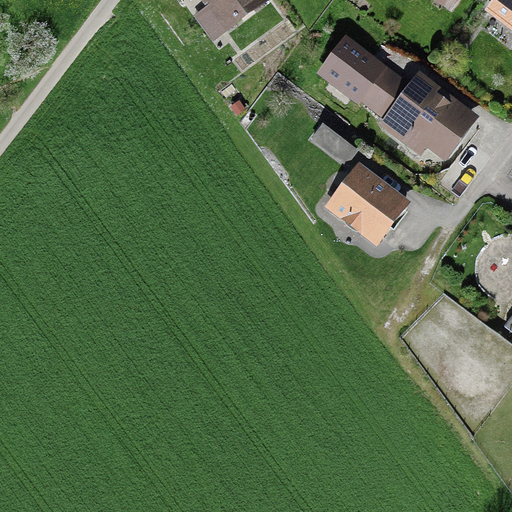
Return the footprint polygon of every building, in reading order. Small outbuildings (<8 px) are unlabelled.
[(180,0),(213,43),(269,2),(267,0),(180,0)] [(431,0),(451,15),(462,0),(431,0)] [(511,0),(495,0),(485,14),(511,33),(511,0)] [(271,35),(278,43),(284,38),(277,30),(271,35)] [(411,86),(346,38),(317,77),(359,108),(361,105),(383,121),(379,128),(421,159),(427,151),(446,165),(480,119),(419,74),(411,86)] [(311,141),(346,168),(359,152),(324,125),(311,141)] [(411,205),(359,166),(325,210),(377,250),(411,205)]
